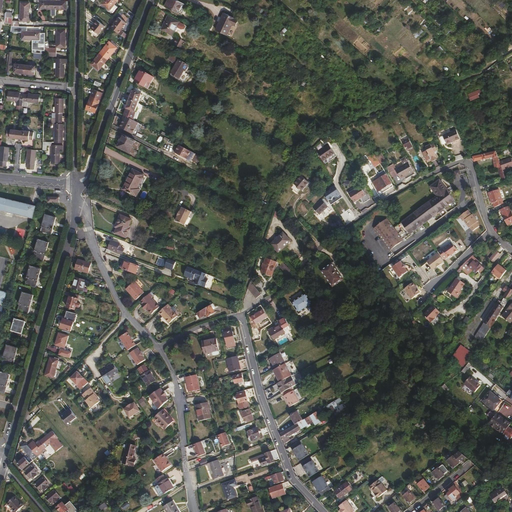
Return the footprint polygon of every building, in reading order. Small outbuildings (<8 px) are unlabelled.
[(40,1),(40,0),(34,0),(35,3),(40,3),(40,9),(51,9),(51,1),(40,1)] [(119,0),(118,0),(106,0),(103,4),(107,7),(111,10),(114,13),(118,7),(115,5),(119,0)] [(183,14),(187,5),(177,0),(169,0),(166,6),(183,14)] [(51,1),(51,9),(67,9),(67,1),(51,1)] [(30,3),(22,3),(21,21),(29,21),(30,3)] [(240,19),(225,12),(217,29),(228,34),(233,23),(237,25),(240,19)] [(120,17),(112,27),(120,33),(127,23),(120,17)] [(163,29),(174,35),(181,22),(169,17),(163,29)] [(92,28),(100,34),(106,26),(98,20),(92,28)] [(58,47),(66,47),(66,32),(64,32),(65,29),(58,29),(58,47)] [(23,31),(23,39),(41,40),(41,35),(43,35),(43,31),(41,31),(41,32),(23,31)] [(173,44),(182,47),(185,40),(176,36),(173,44)] [(110,42),(102,53),(109,59),(118,48),(110,42)] [(109,59),(102,53),(93,64),(100,70),(109,59)] [(182,61),(176,54),(171,58),(178,65),(173,73),(181,78),(186,70),(188,71),(191,66),(182,61)] [(68,58),(57,58),(57,76),(65,76),(65,62),(68,62),(68,58)] [(25,73),(26,65),(16,64),(15,72),(25,73)] [(36,66),(26,65),(25,73),(35,74),(36,66)] [(155,78),(142,70),(136,80),(146,86),(149,81),(152,82),(155,78)] [(94,90),(87,109),(96,112),(103,93),(94,90)] [(134,91),(130,100),(139,103),(143,94),(134,91)] [(474,97),(475,99),(481,97),(479,91),(474,92),(474,94),(470,95),(471,98),(474,97)] [(24,101),(25,94),(20,94),(20,93),(9,92),(9,100),(20,101),(20,100),(24,101)] [(24,101),(24,106),(29,106),(29,102),(40,103),(41,95),(30,94),(30,95),(25,94),(24,101)] [(57,118),(63,118),(63,112),(64,112),(65,99),(56,98),(56,112),(57,112),(57,118)] [(139,103),(130,100),(127,109),(128,109),(124,115),(132,119),(136,112),(139,103)] [(121,125),(134,132),(139,123),(132,119),(124,115),(122,119),(124,120),(121,125)] [(57,118),(52,118),(52,124),(55,124),(55,143),(63,143),(64,124),(62,124),(63,118),(57,118)] [(133,134),(134,132),(121,125),(120,127),(133,134)] [(456,129),(451,131),(443,135),(448,144),(461,138),(456,129)] [(11,139),(20,140),(21,131),(12,130),(12,131),(8,131),(7,138),(11,138),(11,139)] [(21,131),(20,140),(29,141),(30,140),(33,141),(34,134),(30,133),(30,132),(21,131)] [(130,153),(136,141),(123,134),(120,142),(121,143),(119,147),(130,153)] [(414,146),(410,138),(403,141),(406,147),(408,146),(409,149),(414,146)] [(52,146),(52,143),(43,143),(43,153),(47,153),(47,146),(52,146)] [(438,151),(435,144),(432,145),(432,144),(426,147),(428,151),(424,153),(428,162),(433,161),(433,162),(438,160),(437,159),(438,158),(437,154),(435,152),(438,151)] [(188,155),(191,150),(180,145),(176,152),(183,155),(184,153),(188,155)] [(63,146),(52,146),(52,163),(60,164),(60,150),(63,150),(63,146)] [(338,157),(331,146),(320,153),(327,164),(338,157)] [(2,161),(1,166),(7,167),(8,161),(9,161),(11,148),(2,147),(1,161),(2,161)] [(29,163),(28,169),(34,170),(35,164),(37,151),(29,150),(28,163),(29,163)] [(489,153),(483,154),(484,159),(485,160),(494,157),(496,165),(501,163),(497,151),(489,153)] [(195,153),(192,161),(200,163),(202,156),(195,153)] [(404,164),(396,169),(399,174),(401,179),(402,178),(403,180),(416,174),(406,156),(401,159),(401,160),(404,164)] [(369,166),(367,162),(362,165),(365,171),(370,168),(369,166)] [(399,174),(396,169),(390,172),(393,177),(399,174)] [(145,175),(134,170),(124,190),(137,196),(140,190),(138,189),(145,175)] [(310,182),(301,174),(298,177),(299,179),(293,187),(299,192),(302,189),(303,190),(310,182)] [(379,183),(383,188),(392,183),(387,174),(379,179),(381,182),(379,183)] [(326,195),(329,201),(336,196),(337,197),(342,194),(337,186),(336,184),(331,188),(331,189),(324,193),(326,195)] [(388,218),(375,226),(388,248),(402,240),(401,239),(457,206),(444,184),(435,190),(440,200),(394,227),(388,218)] [(367,195),(361,186),(350,193),(355,202),(367,195)] [(496,202),(498,206),(507,202),(500,187),(490,192),(494,202),(496,202)] [(336,196),(329,201),(332,205),(344,197),(342,194),(337,197),(336,196)] [(0,209),(33,218),(36,207),(0,197),(0,209)] [(328,207),(323,200),(314,207),(320,214),(317,216),(321,221),(331,212),(327,208),(328,207)] [(195,206),(186,201),(184,205),(183,205),(181,210),(182,210),(179,214),(188,219),(195,206)] [(504,215),(508,225),(511,223),(511,211),(509,206),(502,209),(504,215)] [(468,224),(475,233),(481,227),(477,223),(479,222),(473,215),(472,215),(469,211),(461,217),(465,222),(466,221),(468,224)] [(57,218),(46,215),(42,232),(52,235),(57,218)] [(128,228),(132,220),(120,215),(116,224),(118,225),(115,233),(126,237),(130,229),(128,228)] [(292,242),(285,234),(273,245),(280,253),(292,242)] [(51,243),(40,240),(34,258),(45,262),(51,243)] [(120,244),(112,240),(109,248),(117,251),(122,253),(124,249),(119,247),(120,244)] [(441,249),(437,252),(444,261),(447,259),(457,251),(451,243),(442,251),(441,249)] [(495,250),(489,259),(494,263),(500,254),(495,250)] [(438,255),(427,263),(433,271),(436,268),(437,268),(444,263),(438,255)] [(480,263),(473,256),(461,268),(463,270),(468,275),(472,271),(476,274),(478,271),(481,273),(485,269),(479,264),(480,263)] [(276,262),(266,258),(261,272),(271,276),(276,262)] [(175,261),(168,259),(164,267),(172,270),(175,261)] [(76,269),(89,273),(92,263),(79,260),(76,269)] [(136,275),(140,266),(126,260),(122,270),(136,275)] [(288,276),(291,279),(295,274),(284,262),(280,266),(289,275),(288,276)] [(400,262),(392,268),(399,279),(408,273),(405,269),(406,268),(404,265),(403,266),(400,262)] [(333,264),(323,271),(333,287),(343,280),(333,264)] [(507,271),(499,264),(492,272),(501,279),(507,271)] [(42,270),(31,266),(25,285),(36,289),(42,270)] [(207,273),(188,266),(184,276),(193,279),(194,278),(197,279),(196,283),(206,287),(209,279),(205,277),(207,273)] [(77,277),(74,287),(84,290),(87,280),(77,277)] [(457,278),(448,291),(458,298),(462,293),(460,292),(465,284),(457,278)] [(144,293),(135,282),(126,290),(136,301),(144,293)] [(251,282),(249,289),(256,299),(261,295),(251,282)] [(404,290),(411,300),(420,294),(413,284),(404,290)] [(500,305),(504,308),(509,301),(511,295),(511,287),(510,286),(508,288),(506,287),(503,291),(507,293),(504,298),(505,298),(500,305)] [(35,295),(24,292),(18,311),(29,314),(35,295)] [(79,299),(79,295),(72,293),(71,297),(71,296),(68,307),(76,310),(77,306),(80,307),(81,304),(78,303),(79,299)] [(306,293),(292,302),(299,313),(313,304),(306,293)] [(150,294),(140,303),(141,304),(139,306),(143,310),(145,308),(151,316),(160,308),(151,299),(153,298),(150,294)] [(432,323),(442,312),(433,303),(423,315),(432,323)] [(497,303),(486,321),(487,322),(499,305),(497,303)] [(213,309),(211,305),(198,313),(200,318),(206,314),(208,317),(215,312),(213,309)] [(476,335),(483,339),(493,326),(492,325),(501,312),(501,313),(504,308),(500,305),(499,305),(487,322),(486,321),(476,335)] [(508,311),(503,317),(511,324),(511,323),(511,305),(508,311)] [(176,318),(166,307),(159,314),(165,320),(164,321),(168,325),(176,318)] [(262,309),(251,316),(256,324),(267,317),(262,309)] [(27,322),(16,319),(10,338),(21,341),(27,322)] [(64,319),(61,328),(72,331),(75,322),(64,319)] [(233,324),(225,326),(229,343),(237,342),(233,324)] [(281,326),(269,332),(273,339),(285,333),(281,326)] [(120,337),(129,350),(137,345),(128,332),(120,337)] [(66,348),(69,336),(60,333),(56,345),(66,348)] [(217,339),(203,342),(205,353),(219,350),(217,339)] [(19,349),(8,346),(2,365),(13,368),(19,349)] [(138,348),(130,353),(138,365),(146,360),(143,356),(144,356),(141,351),(141,352),(138,348)] [(71,352),(60,349),(58,355),(70,358),(71,352)] [(462,352),(457,358),(465,365),(470,358),(462,352)] [(286,364),(280,353),(270,359),(277,369),(286,364)] [(239,356),(228,358),(232,372),(242,369),(249,367),(248,359),(240,361),(239,356)] [(46,375),(54,378),(57,369),(61,370),(64,362),(60,361),(60,360),(52,358),(46,375)] [(100,372),(103,377),(106,382),(109,380),(110,380),(120,373),(114,364),(108,368),(106,366),(103,368),(104,370),(100,372)] [(142,366),(139,368),(143,374),(142,374),(149,384),(156,379),(150,370),(146,364),(142,366)] [(277,369),(274,371),(280,382),(292,375),(286,364),(277,369)] [(11,374),(0,371),(0,391),(5,393),(11,374)] [(76,385),(81,390),(89,383),(84,378),(77,371),(70,378),(77,385),(76,385)] [(244,381),(242,373),(234,375),(236,383),(244,381)] [(197,376),(187,378),(190,393),(200,391),(197,376)] [(470,377),(464,384),(474,392),(480,385),(470,377)] [(289,389),(293,386),(290,380),(279,386),(283,392),(289,389)] [(100,402),(94,394),(93,393),(94,392),(91,388),(90,389),(92,393),(89,395),(87,392),(83,395),(90,404),(89,404),(92,408),(94,409),(96,407),(96,405),(100,402)] [(159,409),(168,400),(161,388),(149,395),(159,409)] [(256,394),(254,388),(246,390),(246,392),(238,394),(241,409),(250,407),(250,406),(250,404),(250,403),(248,402),(246,403),(246,401),(248,401),(249,401),(248,396),(256,394)] [(289,389),(283,392),(291,406),(303,399),(297,388),(290,392),(289,389)] [(489,391),(482,400),(493,410),(501,401),(489,391)] [(327,403),(331,415),(337,413),(335,408),(338,407),(337,402),(341,401),(341,399),(327,403)] [(125,409),(130,418),(140,411),(135,403),(132,405),(131,404),(127,407),(127,408),(125,409)] [(208,403),(197,405),(199,415),(198,415),(199,421),(211,418),(208,403)] [(155,418),(165,429),(174,421),(167,414),(169,412),(165,408),(155,418)] [(72,423),(72,422),(71,421),(77,416),(71,409),(61,416),(68,425),(72,423)] [(251,409),(243,412),(247,422),(255,419),(251,409)] [(291,416),(296,424),(298,423),(303,420),(298,412),(291,416)] [(510,427),(511,424),(503,418),(500,416),(496,414),(487,424),(493,427),(496,429),(505,435),(510,427)] [(298,423),(302,429),(315,421),(311,415),(303,420),(298,423)] [(289,429),(292,434),(302,429),(298,423),(296,424),(289,429)] [(258,428),(248,432),(249,436),(251,435),(253,440),(262,437),(258,428)] [(289,429),(281,433),(284,442),(290,439),(289,437),(292,434),(289,429)] [(226,432),(217,435),(221,447),(230,444),(226,432)] [(28,444),(36,453),(38,456),(38,457),(42,454),(37,449),(38,448),(34,444),(36,442),(33,439),(28,444)] [(309,454),(300,440),(291,446),(299,460),(309,454)] [(28,444),(26,442),(22,446),(31,457),(36,453),(28,444)] [(201,442),(192,445),(197,457),(205,454),(201,442)] [(123,463),(135,466),(136,459),(133,458),(136,447),(128,444),(123,463)] [(260,457),(263,467),(281,461),(276,448),(250,457),(251,460),(260,457)] [(453,455),(448,460),(454,468),(459,464),(459,463),(467,457),(460,451),(454,456),(453,455)] [(154,460),(160,470),(170,463),(163,454),(154,460)] [(19,463),(23,469),(30,463),(26,457),(19,463)] [(320,470),(311,457),(301,463),(310,477),(320,470)] [(219,460),(209,463),(214,479),(224,476),(219,460)] [(170,463),(160,470),(162,472),(171,465),(170,463)] [(37,473),(39,471),(34,464),(25,471),(31,478),(33,476),(35,477),(38,475),(37,473)] [(443,464),(433,472),(439,480),(445,475),(445,474),(449,471),(443,464)] [(284,472),(273,475),(274,477),(275,480),(276,484),(285,481),(283,476),(285,475),(284,472)] [(163,475),(155,481),(164,494),(173,488),(171,485),(169,486),(166,480),(163,475)] [(313,482),(322,496),(332,489),(323,476),(313,482)] [(44,488),(46,490),(49,487),(47,486),(50,483),(44,477),(36,484),(41,490),(44,488)] [(171,485),(173,488),(175,488),(169,478),(166,480),(169,486),(171,485)] [(379,479),(369,486),(377,498),(387,490),(379,479)] [(424,479),(418,484),(424,491),(430,487),(424,479)] [(236,480),(223,484),(228,499),(237,496),(234,487),(238,485),(236,480)] [(289,482),(269,489),(273,499),(287,494),(285,489),(293,486),(289,482)] [(454,488),(445,496),(450,502),(461,494),(460,493),(463,490),(458,483),(453,487),(454,488)] [(349,492),(344,484),(336,490),(341,498),(349,492)] [(503,486),(491,494),(498,503),(509,496),(503,486)] [(55,501),(56,503),(59,500),(58,498),(61,496),(55,490),(47,497),(52,503),(55,501)] [(410,490),(404,495),(410,503),(416,498),(410,490)] [(14,497),(7,504),(15,511),(16,511),(23,505),(14,497)] [(263,511),(258,497),(248,500),(250,507),(252,506),(253,511),(263,511)] [(440,498),(434,503),(440,510),(446,506),(440,498)] [(336,508),(339,511),(355,511),(347,500),(336,508)] [(66,511),(68,511),(75,511),(78,511),(71,501),(66,504),(64,502),(57,507),(61,511),(66,511)] [(163,507),(166,511),(179,511),(173,501),(163,507)] [(395,502),(389,507),(393,511),(399,511),(401,510),(395,502)]
